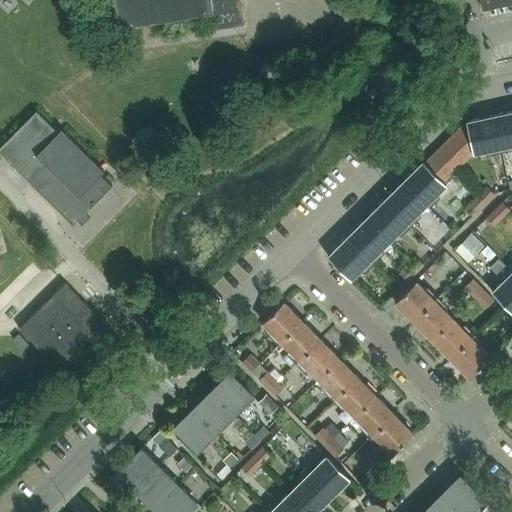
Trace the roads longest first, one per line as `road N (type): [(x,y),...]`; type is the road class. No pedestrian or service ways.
road 1 (unclassified): [(27,511),(291,251)]
road 2 (unclassified): [(511,82),(444,102),(291,251)]
road 3 (residential): [(460,423),(291,251)]
road 4 (residential): [(372,511),(460,423)]
